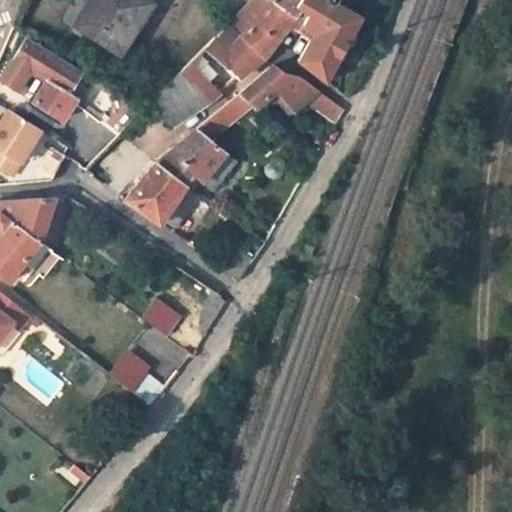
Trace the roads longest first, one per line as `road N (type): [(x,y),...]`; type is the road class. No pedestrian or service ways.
road 1 (residential): [(401,0),(369,80),(246,295)]
road 2 (residential): [(0,192),(77,183),(246,295)]
road 3 (residential): [(246,295),(82,511)]
